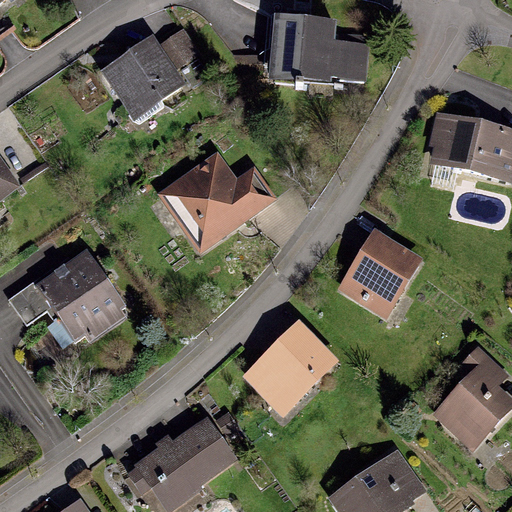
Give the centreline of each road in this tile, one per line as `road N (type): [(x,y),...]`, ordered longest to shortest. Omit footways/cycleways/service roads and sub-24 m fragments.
road 1 (residential): [(443,13),(375,146),(307,246),(249,312),(172,383),(0,509)]
road 2 (residential): [(0,91),(120,8),(146,0)]
